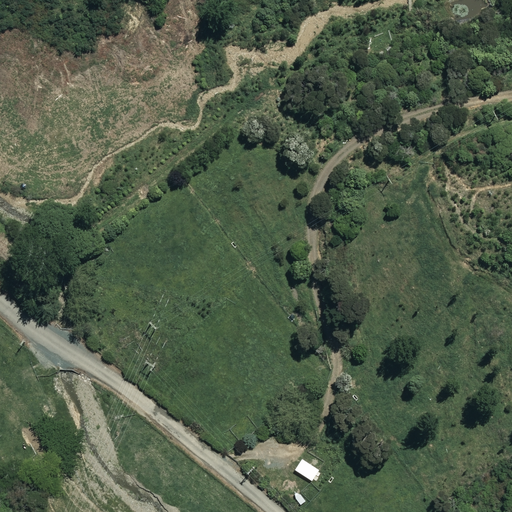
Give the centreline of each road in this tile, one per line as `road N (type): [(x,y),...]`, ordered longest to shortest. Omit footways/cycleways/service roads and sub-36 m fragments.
road 1 (track): [(216,462),(284,452),(318,430),(339,355),(312,254),(317,189),(328,167),(365,135),(412,116),(511,95)]
road 2 (residential): [(0,299),(113,378),(275,511)]
